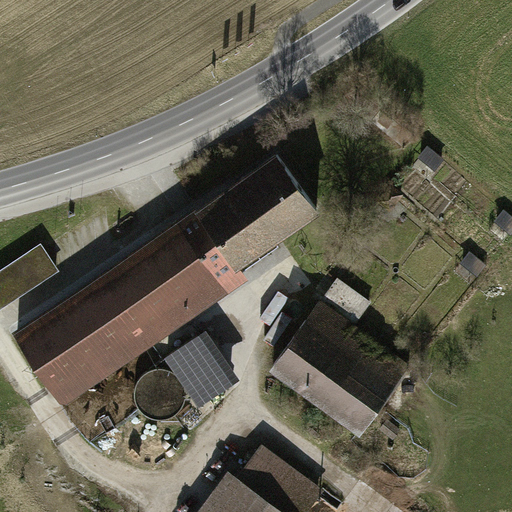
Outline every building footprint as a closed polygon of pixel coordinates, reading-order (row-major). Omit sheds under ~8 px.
[(319,211),(275,146),(7,328),(61,406),(249,279),(240,265),(319,211)] [(58,268),(40,243),(0,270),(0,307),(0,308),(58,268)] [(411,364),(322,299),(270,369),(359,435),(411,364)] [(207,338),(169,363),(200,409),(238,384),(207,338)] [(261,446),(238,476),(288,511),(307,511),(323,491),(261,446)] [(288,511),(238,476),(228,469),(197,511),(288,511)]
